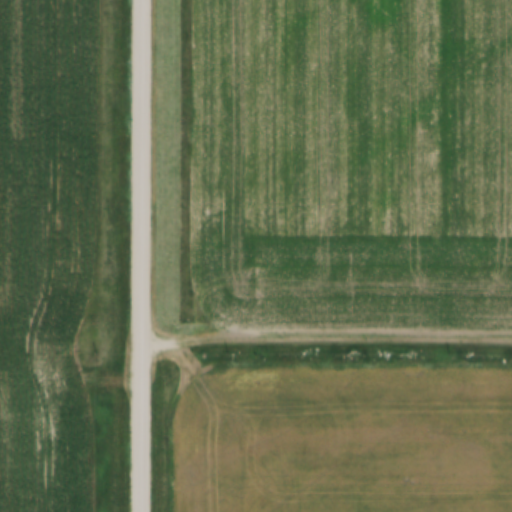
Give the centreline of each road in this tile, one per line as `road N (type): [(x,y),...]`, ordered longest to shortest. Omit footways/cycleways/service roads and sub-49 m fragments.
road 1 (residential): [(139,511),(140,0)]
road 2 (track): [(139,342),(511,331)]
